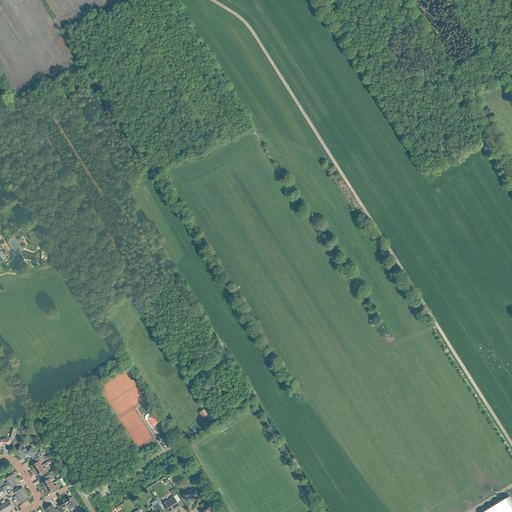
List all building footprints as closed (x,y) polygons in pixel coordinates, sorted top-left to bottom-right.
[(160,421),(155,413),(148,417),(153,426),(160,421)] [(28,452),(20,446),(16,452),(24,458),(27,453),(32,457),(37,451),(31,448),(28,452)] [(33,471),(42,465),(40,463),(42,461),(39,457),(31,461),(33,464),(30,466),(33,471)] [(42,465),(33,471),(36,475),(39,474),(41,476),(48,472),(45,467),(43,468),(42,465)] [(5,483),(6,485),(16,478),(13,473),(6,478),(8,481),(5,483)] [(44,488),(52,483),(51,480),(53,479),(50,474),(42,479),(44,482),(41,483),(44,488)] [(19,483),(16,478),(6,485),(7,486),(10,485),(12,488),(19,483)] [(52,483),(44,488),(47,493),(50,491),(51,494),(59,489),(56,484),(54,486),(52,483)] [(194,494),(199,494),(198,487),(193,487),(193,489),(183,490),(183,499),(194,498),(194,494)] [(15,499),(25,492),(22,488),(14,492),(16,495),(14,497),(15,499)] [(25,492),(15,499),(16,500),(18,498),(20,502),(28,497),(25,492)] [(177,502),(180,500),(177,494),(164,502),(169,511),(171,511),(180,507),(177,502)] [(68,506),(70,510),(70,509),(71,510),(74,507),(75,507),(77,505),(72,497),(69,498),(68,496),(63,499),(68,506)] [(511,511),(511,503),(508,496),(482,511),(511,511)] [(60,504),(57,506),(58,508),(60,511),(62,511),(66,510),(65,508),(68,506),(63,499),(58,502),(60,504)] [(199,510),(200,511),(209,511),(211,511),(208,507),(212,504),(209,499),(203,503),(205,506),(199,510)] [(4,500),(2,501),(9,511),(14,508),(9,500),(6,502),(4,500)] [(6,511),(9,511),(2,501),(1,502),(2,504),(0,505),(0,507),(2,511),(6,511)] [(163,510),(158,503),(151,507),(153,510),(150,511),(159,511),(163,510)]
